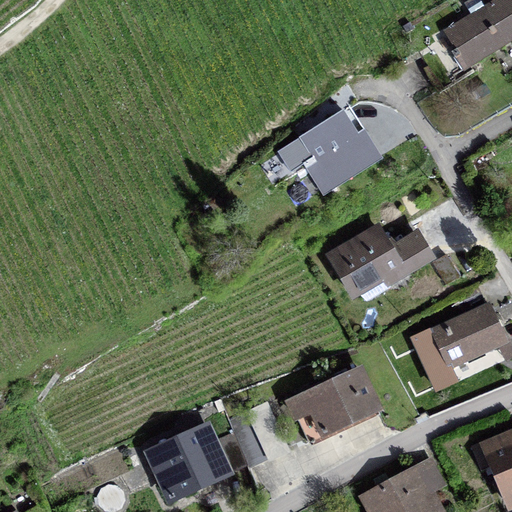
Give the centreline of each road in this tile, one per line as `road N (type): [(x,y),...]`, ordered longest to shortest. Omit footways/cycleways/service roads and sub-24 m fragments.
road 1 (residential): [(258,511),(416,429),(511,395)]
road 2 (residential): [(399,89),(511,276)]
